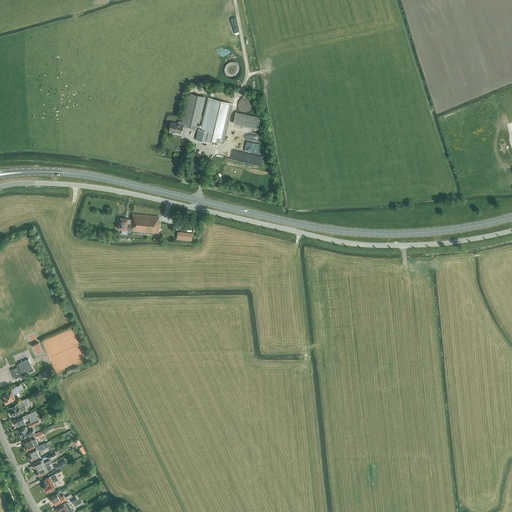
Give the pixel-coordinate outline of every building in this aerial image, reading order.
[(235,78),(236,78),(237,78),(238,77),(239,76),(240,75),(241,74),(241,73),(241,72),(241,71),(241,70),(241,69),(241,68),(241,67),(241,66),(240,66),(240,65),(239,64),(238,63),(237,62),(236,62),(235,61),(234,61),(233,61),(232,61),(231,61),(230,61),(230,62),(229,62),(228,63),(227,63),(226,64),(226,65),(225,65),(225,66),(225,67),(224,67),(224,68),(224,69),(224,70),(224,71),(224,72),(224,73),(225,74),(225,75),(226,75),(226,76),(227,76),(227,77),(228,78),(229,78),(230,78),(231,79),(232,79),(233,79),(234,79),(235,79),(235,78)] [(198,126),(205,97),(190,93),(183,119),(181,125),(171,122),(169,131),(181,134),(183,127),(189,128),(189,124),(198,126)] [(246,113),(247,113),(248,113),(249,113),(250,112),(251,111),(252,110),(253,109),(253,108),(254,107),(254,105),(254,104),(253,103),(253,102),(252,101),(251,100),(250,99),(249,98),(248,98),(247,97),(246,97),(244,97),(243,98),(242,98),(241,99),(240,100),(239,101),(239,102),(238,103),(238,104),(238,105),(238,107),(238,108),(239,109),(239,110),(240,111),(241,112),(242,113),(243,113),(244,113),(246,113)] [(208,98),(200,131),(198,130),(195,140),(208,143),(208,141),(223,144),(232,104),(208,98)] [(257,129),(260,117),(235,112),(233,124),(257,129)] [(249,151),(258,153),(260,144),(251,142),(249,151)] [(158,221),(159,216),(132,214),(131,220),(128,219),(120,218),(119,224),(119,225),(118,226),(118,228),(118,229),(127,230),(127,229),(132,230),(132,231),(158,234),(159,221),(158,221)] [(192,233),(177,232),(177,238),(192,240),(192,233)] [(65,331),(42,340),(51,363),(56,369),(58,368),(59,371),(66,369),(68,367),(81,362),(84,360),(81,353),(80,353),(77,347),(74,343),(68,346),(71,343),(75,341),(73,339),(71,340),(69,337),(67,338),(66,335),(68,334),(66,332),(65,331)] [(15,379),(27,374),(34,371),(28,359),(19,363),(20,366),(11,370),(15,379)] [(24,389),(20,384),(17,386),(16,385),(10,388),(11,390),(15,394),(21,389),(24,389)] [(6,404),(15,399),(11,390),(2,394),(4,399),(6,404)] [(19,415),(18,412),(20,411),(19,409),(28,405),(25,398),(16,402),(17,404),(14,406),(9,409),(10,411),(9,411),(10,412),(10,414),(11,415),(14,414),(15,416),(19,415)] [(31,422),(38,419),(36,414),(35,411),(28,414),(22,417),(23,418),(14,421),(15,423),(17,427),(25,423),(24,419),(29,417),(30,420),(31,422)] [(38,419),(31,422),(31,423),(28,424),(29,428),(40,423),(38,419)] [(29,431),(27,428),(26,427),(18,430),(22,439),(30,435),(35,433),(33,429),(29,431)] [(32,440),(30,438),(23,441),(25,446),(25,447),(25,449),(27,449),(27,450),(38,444),(35,438),(32,440)] [(32,460),(40,456),(38,452),(45,449),(43,444),(35,447),(36,448),(28,452),(30,455),(30,456),(32,460)] [(48,459),(56,455),(60,454),(58,449),(44,456),(45,460),(48,458),(48,459)] [(45,465),(50,463),(49,460),(44,463),(42,460),(41,461),(41,460),(34,464),(33,465),(33,466),(34,467),(35,467),(35,468),(36,468),(37,470),(45,465)] [(45,465),(37,470),(37,471),(37,472),(37,473),(38,475),(39,475),(39,476),(48,471),(52,469),(50,467),(49,464),(51,463),(50,463),(45,465)] [(58,480),(55,473),(50,476),(46,478),(46,479),(43,480),(45,484),(44,485),(45,487),(44,487),(45,488),(44,488),(44,489),(45,490),(46,491),(47,491),(49,490),(50,492),(51,492),(54,490),(54,489),(53,488),(55,486),(53,483),(58,480)] [(61,496),(59,493),(50,498),(51,498),(50,499),(50,500),(51,501),(52,501),(53,502),(54,503),(55,505),(59,503),(64,500),(66,500),(65,497),(63,495),(61,496)] [(69,511),(72,510),(68,502),(56,508),(58,511),(69,511)]
